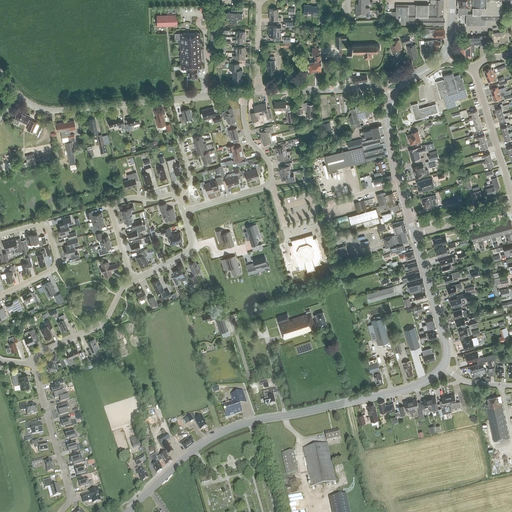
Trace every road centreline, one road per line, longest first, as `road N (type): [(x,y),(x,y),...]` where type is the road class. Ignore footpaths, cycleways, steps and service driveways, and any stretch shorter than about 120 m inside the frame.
road 1 (secondary): [(127,511),(211,437),(412,387),(443,366)]
road 2 (tertiary): [(18,95),(46,110),(207,96)]
road 3 (residential): [(34,361),(69,491),(59,511)]
road 4 (residential): [(0,296),(56,263),(45,227),(0,235)]
road 5 (residential): [(131,281),(113,204),(178,197)]
road 6 (tertiary): [(256,91),(377,86),(395,95)]
road 7 (residential): [(511,198),(472,67)]
road 8 (secondary): [(443,366),(444,334),(414,235)]
road 9 (residential): [(34,361),(104,321),(131,281)]
